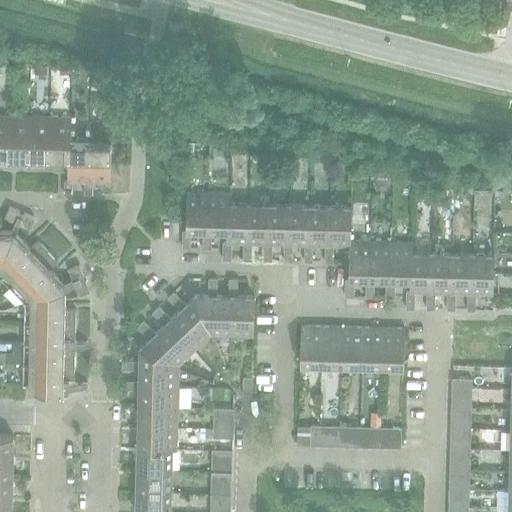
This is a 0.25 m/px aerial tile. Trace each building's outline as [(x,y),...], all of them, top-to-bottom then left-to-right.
[(7,155),(9,114),(0,113),(0,154),(3,155),(7,155)] [(28,155),(29,115),(9,114),(7,155),(3,155),(3,167),(11,167),(12,155),(24,155),(28,155)] [(48,156),(49,115),(29,115),(28,155),(24,155),(23,168),(32,168),(32,155),(44,156),(48,156)] [(69,139),(70,139),(71,116),(49,115),(48,156),(44,156),(44,168),(52,168),(52,156),(68,156),(69,156),(69,139)] [(90,140),(70,139),(69,139),(69,156),(68,156),(67,180),(64,179),(63,192),(72,193),(72,180),(84,180),(88,181),(90,140)] [(88,181),(84,180),(84,193),(92,193),(93,181),(110,181),(111,140),(90,140),(88,181)] [(207,230),(208,191),(187,190),(185,229),(182,229),(182,239),(182,246),(190,247),(191,230),(203,230),(207,230)] [(228,202),(229,202),(229,191),(208,191),(207,230),(203,230),(202,247),(211,247),(211,230),(226,231),(227,231),(228,202)] [(249,202),(229,202),(228,202),(227,231),(226,231),(226,241),(223,241),(222,258),(231,259),(231,242),(243,242),(248,242),(249,202)] [(268,242),(269,203),(249,202),(248,242),(243,242),(243,259),(251,259),(252,242),(264,242),(268,242)] [(289,243),(290,204),(269,203),(268,242),(264,242),(263,259),(272,260),(272,243),(284,243),(289,243)] [(309,244),(310,204),(290,204),(289,243),(284,243),(284,260),(292,260),(293,243),(304,243),(309,244)] [(329,244),(330,205),(310,204),(309,244),(304,243),(304,260),(312,261),(313,244),(325,244),(329,244)] [(350,239),(351,205),(330,205),(329,244),(325,244),(324,261),(333,261),(333,244),(349,245),(350,245),(350,239)] [(15,221),(19,210),(9,206),(4,217),(15,221)] [(23,212),(19,222),(30,226),(34,216),(23,212)] [(0,259),(11,235),(14,229),(0,229),(0,259)] [(30,247),(25,242),(14,229),(11,235),(0,259),(0,273),(10,285),(47,250),(38,239),(30,247)] [(370,239),(350,239),(350,245),(349,245),(348,278),(345,278),(345,295),(353,295),(354,278),(365,278),(369,279),(370,239)] [(390,279),(391,240),(370,239),(369,279),(365,278),(365,296),(373,296),(374,279),(386,279),(390,279)] [(411,251),(412,251),(412,240),(391,240),(390,279),(386,279),(385,296),(394,296),(394,279),(410,279),(411,251)] [(25,300),(60,287),(66,284),(50,267),(57,260),(47,250),(10,285),(24,299),(25,300)] [(432,252),(412,251),(411,251),(410,279),(409,290),(406,290),(406,307),(414,308),(415,290),(426,291),(431,291),(432,252)] [(451,291),(452,252),(432,252),(431,291),(426,291),(426,308),(435,308),(435,291),(447,291),(451,291)] [(471,292),(472,253),(452,252),(451,291),(447,291),(446,308),(455,309),(455,291),(467,292),(471,292)] [(471,292),(467,292),(467,309),(475,309),(476,292),(493,292),(494,253),(472,253),(471,292)] [(72,278),(84,273),(80,263),(69,267),(72,278)] [(212,294),(217,294),(217,277),(208,277),(208,294),(195,294),(185,303),(182,306),(209,334),(210,333),(211,333),(212,294)] [(233,294),(237,295),(237,277),(229,277),(228,294),(217,294),(212,294),(211,333),(232,334),(233,294)] [(86,278),(74,282),(78,293),(90,288),(86,278)] [(75,322),(76,308),(65,308),(65,301),(66,284),(60,287),(25,300),(25,301),(24,321),(75,322)] [(182,306),(185,303),(174,290),(167,296),(179,309),(171,317),(167,320),(194,348),(209,334),(182,306)] [(254,295),(237,295),(233,294),(232,334),(253,334),(254,295)] [(167,320),(171,317),(159,304),(152,311),(164,323),(155,331),(152,334),(179,363),(194,348),(167,320)] [(152,334),(155,331),(143,319),(137,325),(149,337),(140,346),(139,359),(139,364),(178,365),(178,363),(179,363),(152,334)] [(75,336),(75,322),(24,321),(24,341),(64,342),(64,336),(75,336)] [(321,364),(322,325),(301,324),(300,363),(321,364)] [(341,364),(342,325),(322,325),(321,364),(341,364)] [(362,365),(363,326),(342,325),(341,364),(362,365)] [(382,365),(383,326),(363,326),(362,365),(382,365)] [(383,326),(382,365),(404,366),(405,327),(383,326)] [(64,348),(64,342),(24,341),(23,362),(75,363),(75,349),(64,348)] [(139,364),(139,359),(122,359),(122,367),(139,368),(139,380),(139,384),(178,385),(178,365),(139,364)] [(74,377),(75,363),(23,362),(23,383),(63,384),(63,377),(74,377)] [(243,392),(252,392),(252,372),(243,372),(243,392)] [(471,386),(472,377),(452,377),(451,385),(471,386)] [(139,384),(139,380),(122,379),(121,388),(138,388),(138,405),(177,406),(178,385),(139,384)] [(471,406),(471,397),(451,397),(451,406),(471,406)] [(177,426),(177,406),(138,405),(138,425),(177,426)] [(213,415),(233,416),(234,407),(214,406),(213,415)] [(470,427),(471,418),(451,417),(450,426),(470,427)] [(311,424),(310,444),(319,444),(320,424),(311,424)] [(331,424),(331,444),(339,444),(340,424),(331,424)] [(176,447),(177,426),(138,425),(137,446),(172,447),(176,447)] [(352,425),(351,445),(360,445),(360,425),(352,425)] [(372,425),(371,445),(380,445),(381,425),(372,425)] [(393,426),(393,446),(402,446),(402,426),(393,426)] [(213,436),(233,436),(233,428),(213,427),(213,436)] [(0,455),(13,456),(13,434),(0,433),(0,455)] [(470,447),(470,438),(450,438),(450,446),(470,447)] [(171,469),(172,447),(137,446),(137,468),(171,469)] [(232,467),(232,448),(212,448),(212,466),(232,467)] [(0,475),(12,476),(13,456),(0,455),(0,475)] [(469,467),(470,459),(450,458),(449,467),(469,467)] [(171,491),(171,469),(137,468),(136,490),(171,491)] [(231,492),(231,470),(211,470),(211,492),(231,492)] [(0,495),(12,496),(12,476),(0,475),(0,495)] [(469,488),(469,479),(449,478),(449,487),(469,488)] [(144,511),(170,511),(171,491),(136,490),(135,511),(144,511)] [(230,511),(231,492),(211,492),(210,511),(230,511)] [(0,511),(11,511),(12,496),(0,495),(0,511)] [(468,508),(469,499),(449,499),(448,508),(468,508)]
